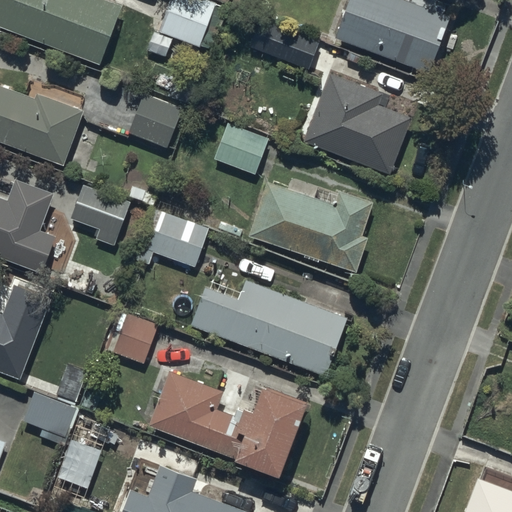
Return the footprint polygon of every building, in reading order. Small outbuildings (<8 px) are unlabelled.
[(102,0),(0,0),(0,29),(102,68),(125,8),(102,0)] [(202,0),(176,0),(164,32),(213,50),(228,9),(202,0)] [(401,0),(352,0),(338,39),(432,75),(453,20),(401,0)] [(260,22),(250,48),(311,71),(321,45),(260,22)] [(200,83),(179,74),(170,95),(192,104),(200,83)] [(330,75),(305,141),(393,175),(413,120),(381,108),(386,96),(330,75)] [(0,87),(0,143),(67,168),(87,114),(39,96),(37,101),(0,87)] [(145,95),(130,134),(170,148),(184,109),(145,95)] [(228,123),(215,160),(258,176),(271,138),(228,123)] [(0,258),(44,277),(59,239),(42,232),(57,196),(14,179),(7,195),(0,192),(0,258)] [(268,182),(249,237),(358,274),(370,241),(364,239),(375,205),(341,193),(337,205),(268,182)] [(116,247),(133,204),(86,186),(73,221),(98,230),(95,239),(116,247)] [(210,230),(155,210),(136,260),(151,266),(157,252),(197,267),(210,230)] [(206,289),(192,328),(328,378),(350,318),(247,280),(240,301),(206,289)] [(0,374),(24,383),(55,303),(15,288),(5,314),(0,312),(0,374)] [(131,315),(116,353),(145,364),(160,327),(131,315)] [(88,372),(68,365),(58,394),(78,402),(88,372)] [(171,372),(150,428),(239,461),(238,464),(285,482),(312,409),(267,392),(258,417),(247,412),(244,420),(220,411),(227,393),(171,372)] [(36,392),(25,421),(67,438),(71,429),(90,436),(98,416),(36,392)] [(132,491),(124,511),(247,511),(196,492),(200,483),(162,468),(150,498),(132,491)] [(511,511),(511,493),(483,483),(480,482),(468,511),(511,511)]
